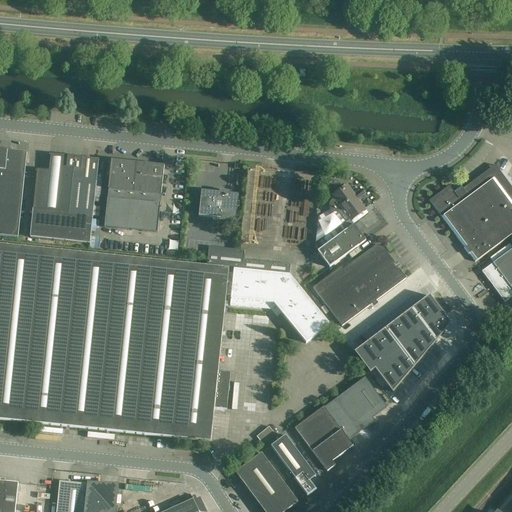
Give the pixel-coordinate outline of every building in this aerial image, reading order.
[(0,150),(0,236),(17,238),(26,153),(7,151),(0,150)] [(96,181),(98,160),(50,155),(49,171),(37,170),(30,238),(90,244),(96,182),(96,181)] [(111,161),(107,199),(104,228),(157,234),(160,205),(161,196),(164,167),(111,161)] [(475,263),(511,234),(511,188),(495,166),(463,190),(461,187),(454,193),(449,187),(429,202),(441,218),(475,263)] [(315,243),(315,246),(316,244),(345,224),(349,221),(350,223),(366,211),(347,184),(331,196),(333,199),(332,200),(330,201),(329,204),(329,205),(329,208),(329,209),(331,212),(333,213),(334,213),(319,221),(318,222),(316,234),(315,243)] [(201,192),(198,217),(235,221),(238,196),(201,192)] [(365,242),(353,225),(317,252),(329,268),(365,242)] [(0,420),(210,443),(226,295),(231,296),(230,306),(270,310),(276,318),(281,314),(306,344),(329,325),(289,276),(290,266),(243,261),(244,251),(221,249),(209,248),(207,262),(207,267),(0,245),(0,420)] [(406,279),(399,270),(397,271),(393,266),(395,265),(382,246),(376,246),(343,270),(341,267),(313,288),(341,327),(406,279)] [(511,249),(482,272),(505,303),(511,297),(511,249)] [(360,349),(354,353),(370,374),(375,370),(392,394),(394,392),(393,392),(399,385),(401,384),(401,383),(406,377),(407,377),(408,375),(414,368),(415,367),(415,366),(421,360),(423,358),(422,358),(428,351),(430,350),(430,349),(435,343),(437,341),(443,334),(451,325),(429,296),(428,297),(428,298),(421,303),(419,304),(412,309),(411,310),(411,311),(404,316),(402,317),(395,323),(395,322),(393,324),(386,329),(384,330),(385,330),(378,336),(376,337),(369,342),(367,343),(367,344),(360,349)] [(365,378),(324,408),(349,441),(374,423),(374,422),(372,419),(387,408),(365,378)] [(332,463),(353,447),(349,441),(324,408),(295,429),(327,473),(335,467),(332,463)] [(285,436),(271,447),(295,479),(294,480),(307,497),(316,490),(310,481),(315,477),(285,436)] [(235,473),(242,482),(263,511),(262,511),(289,511),(291,511),(289,510),(298,503),(261,454),(235,473)] [(0,511),(15,511),(18,484),(0,481),(0,511)] [(100,486),(60,482),(59,482),(56,511),(113,511),(116,488),(105,487),(105,489),(100,488),(100,486)] [(198,511),(193,500),(166,511),(198,511)]
